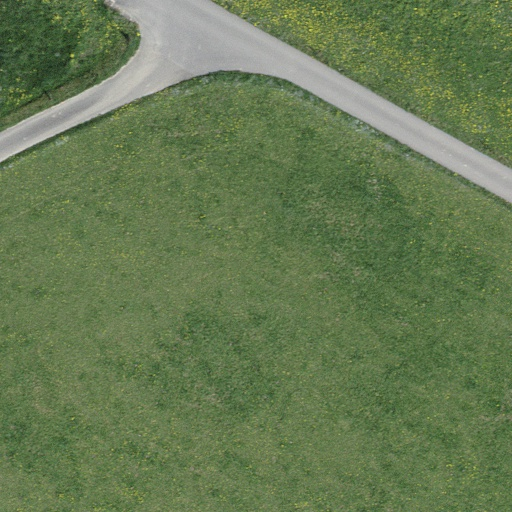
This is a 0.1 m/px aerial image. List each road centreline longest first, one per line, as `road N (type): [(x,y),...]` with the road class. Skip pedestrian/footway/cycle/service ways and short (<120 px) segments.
road 1 (unclassified): [(159,0),(511,186)]
road 2 (track): [(0,152),(51,125),(258,53)]
